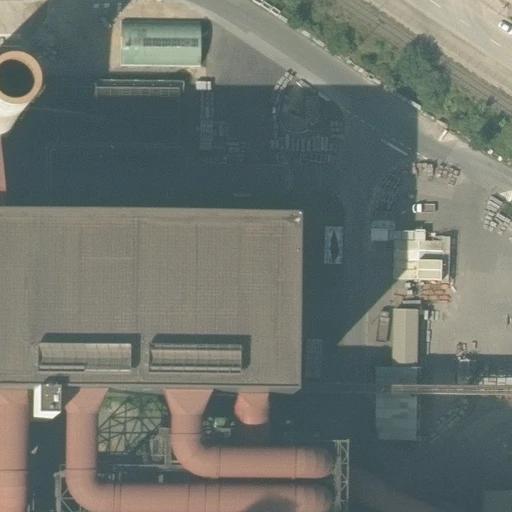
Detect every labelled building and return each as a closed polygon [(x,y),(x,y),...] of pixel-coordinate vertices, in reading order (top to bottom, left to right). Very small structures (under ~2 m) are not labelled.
[(52,82),(50,121),(113,125),(129,126),(129,135),(144,136),(143,148),(168,149),(171,90),(52,82)] [(315,123),(314,98),(297,99),(298,124),(315,123)] [(284,209),(0,210),(0,412),(285,411),(284,209)] [(370,239),(384,239),(385,223),(371,222),(370,239)] [(413,240),(392,240),(392,280),(448,281),(448,235),(413,234),(413,240)] [(374,389),(374,441),(414,441),(413,389),(448,389),(448,379),(416,379),(416,308),(391,309),(391,367),(374,367),(375,389),(374,389)] [(511,511),(511,495),(485,495),(484,511),(511,511)]
